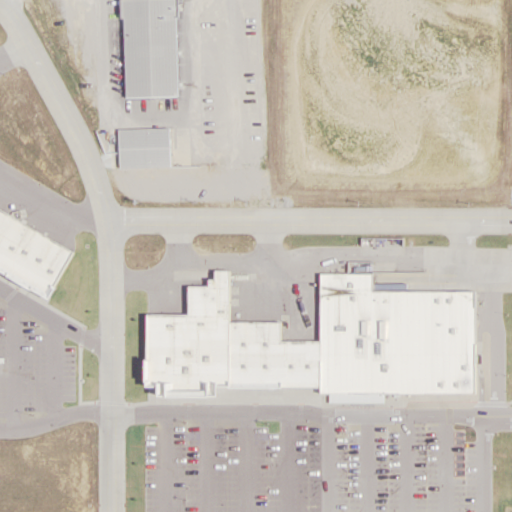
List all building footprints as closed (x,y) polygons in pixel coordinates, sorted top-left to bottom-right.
[(125,2),(128,104),(183,102),(180,1),(125,2)] [(120,131),(121,172),(175,170),(174,129),(120,131)] [(396,239),(392,198),(381,200),(383,225),(370,226),(371,242),(396,239)] [(423,226),(409,226),(409,239),(423,239),(423,248),(433,248),(433,201),(423,201),(423,226)] [(470,245),(470,201),(458,201),(458,231),(450,231),(450,245),(470,245)] [(143,260),(121,260),(121,279),(143,279),(143,260)] [(368,313),(379,313),(379,292),(393,292),(393,277),(379,277),(379,269),(368,269),(368,313)] [(381,401),(381,391),(469,391),(469,291),(364,291),(364,274),(314,274),(314,390),(326,390),(326,401),(381,401)] [(495,305),(495,280),(437,281),(437,310),(485,309),(485,305),(495,305)] [(291,286),(291,296),(330,296),(330,286),(291,286)] [(206,290),(168,290),(168,306),(188,306),(188,309),(206,309),(206,290)] [(196,323),(173,323),(173,339),(196,339),(196,323)] [(258,334),(242,334),(242,355),(278,355),(278,344),(258,344),(258,334)] [(157,353),(121,353),(121,366),(157,366),(157,353)] [(172,381),(206,381),(206,373),(172,373),(172,381)] [(324,380),(281,380),(281,390),(324,390),(324,380)] [(355,397),(355,408),(406,408),(406,397),(382,397),(382,387),(362,387),(362,397),(355,397)] [(157,406),(155,396),(129,400),(127,389),(106,392),(109,414),(157,406)] [(278,418),(278,428),(330,428),(330,418),(278,418)] [(357,437),(357,449),(406,449),(406,437),(357,437)] [(242,441),(242,450),(284,450),(284,441),(242,441)] [(156,443),(113,443),(113,454),(156,454),(156,443)] [(327,480),(327,456),(289,456),(289,465),(314,465),(314,480),(327,480)] [(208,459),(165,459),(165,468),(208,468),(208,459)] [(244,480),(239,480),(239,491),(283,491),(283,479),(259,479),(259,469),(244,469),(244,480)] [(387,500),(387,491),(400,491),(400,482),(356,482),(356,500),(387,500)] [(154,485),(112,485),(112,495),(154,495),(154,485)] [(471,511),(498,511),(500,494),(473,491),(471,511)] [(331,511),(332,503),(281,502),(280,511),(331,511)] [(162,504),(162,511),(211,511),(211,503),(162,504)]
